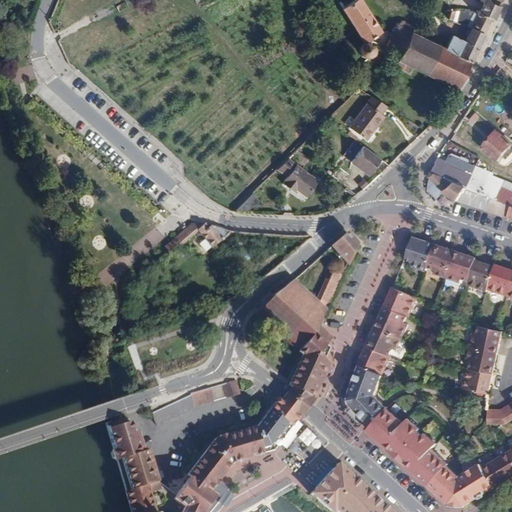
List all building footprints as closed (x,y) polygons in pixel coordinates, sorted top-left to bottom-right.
[(339,5),(363,43),(366,42),(380,33),(358,0),(354,0),(347,5),(344,1),(341,4),(339,5)] [(476,14),(490,21),(491,20),(492,17),(497,8),(497,9),(500,3),(493,0),(482,0),(482,1),(480,0),(478,0),(478,2),(481,4),(478,10),(477,12),(474,10),(473,12),(473,13),(474,13),(473,16),(475,17),(476,14)] [(447,19),(454,22),(457,11),(450,11),(447,19)] [(468,29),(482,36),(488,23),(491,22),(490,21),(476,14),(475,17),(468,29)] [(395,26),(406,32),(409,26),(402,22),(395,26)] [(402,47),(409,33),(406,32),(395,26),(388,40),(402,47)] [(443,50),(469,62),(482,36),(468,29),(462,41),(450,35),(443,50)] [(408,67),(425,74),(438,47),(416,36),(416,31),(409,33),(402,47),(395,61),(408,67)] [(372,48),(372,49),(372,50),(381,54),(389,58),(394,60),(395,61),(402,47),(388,40),(383,50),(366,42),(363,43),(363,44),(365,43),(366,43),(367,44),(368,44),(369,44),(370,45),(371,46),(371,47),(372,48)] [(365,58),(366,58),(367,58),(368,57),(369,57),(370,56),(371,55),(372,54),(372,53),(372,52),(372,51),(372,50),(372,49),(372,48),(371,47),(371,46),(370,45),(369,44),(368,44),(367,44),(366,43),(365,43),(363,44),(362,44),(361,44),(360,45),(360,46),(359,47),(358,48),(358,49),(358,50),(358,51),(358,52),(358,53),(359,54),(359,55),(360,56),(361,57),(362,57),(363,58),(364,58),(365,58)] [(45,48),(47,58),(53,57),(51,47),(45,48)] [(425,74),(456,90),(469,62),(443,50),(438,47),(425,74)] [(394,60),(392,65),(405,71),(408,67),(395,61),(394,60)] [(379,114),(384,106),(369,96),(347,128),(365,141),(382,116),(379,114)] [(490,137),(486,142),(481,148),(495,161),(500,155),(503,158),(507,153),(504,151),(510,144),(495,131),(490,137)] [(367,176),(379,160),(361,146),(349,163),(367,176)] [(446,163),(472,175),(475,169),(476,166),(445,153),(443,159),(447,161),(446,163)] [(430,172),(450,180),(466,187),(472,175),(446,163),(447,161),(443,159),(437,157),(430,172)] [(304,197),(316,181),(286,159),(275,169),(285,177),(282,181),(284,182),(282,185),(294,193),(296,191),(304,197)] [(466,187),(458,202),(490,213),(503,187),(494,183),(496,178),(475,169),(472,175),(466,187)] [(430,172),(430,176),(444,194),(450,180),(430,172)] [(511,184),(496,178),(494,183),(503,187),(511,191),(511,184)] [(466,187),(450,180),(444,194),(455,201),(458,202),(466,187)] [(511,191),(503,187),(490,213),(496,215),(505,218),(510,206),(511,201),(511,191)] [(257,200),(250,193),(232,211),(244,212),(257,200)] [(163,246),(168,253),(195,231),(199,227),(189,223),(186,226),(163,246)] [(209,248),(227,231),(204,224),(199,227),(195,231),(209,248)] [(331,247),(346,265),(356,244),(346,233),(331,247)] [(413,237),(406,259),(406,260),(412,262),(411,266),(426,271),(427,267),(435,244),(423,240),(413,237)] [(435,244),(427,267),(435,270),(434,274),(446,278),(455,251),(443,247),(435,244)] [(455,251),(446,278),(460,283),(462,279),(469,281),(476,260),(476,258),(463,253),(455,251)] [(321,254),(316,260),(322,267),(328,262),(321,254)] [(476,260),(469,281),(467,285),(487,291),(488,289),(495,267),(483,263),(476,260)] [(496,264),(495,267),(488,289),(507,296),(511,281),(511,269),(503,267),(496,264)] [(336,285),(341,275),(332,270),(327,281),(336,285)] [(314,299),(313,302),(323,312),(336,285),(327,281),(324,279),(314,299)] [(293,280),(291,281),(313,302),(314,299),(293,280)] [(274,295),(272,296),(273,296),(312,333),(314,333),(318,325),(323,312),(313,302),(291,281),(282,290),(274,295)] [(417,298),(393,287),(389,298),(385,306),(408,316),(409,317),(417,298)] [(273,296),(256,314),(297,350),(312,333),(273,296)] [(408,316),(385,306),(381,316),(376,327),(402,339),(408,324),(405,323),(408,316)] [(328,343),(332,337),(318,325),(314,333),(326,344),(327,342),(328,343)] [(402,339),(376,327),(372,335),(367,346),(390,356),(393,349),(397,350),(402,339)] [(475,333),(471,348),(498,354),(500,342),(502,332),(496,330),(480,327),(479,334),(475,333)] [(314,333),(298,352),(302,355),(291,379),(288,385),(313,398),(329,363),(324,359),(330,347),(326,344),(314,333)] [(390,356),(367,346),(364,353),(363,355),(359,364),(361,365),(383,375),(383,376),(392,357),(390,356)] [(498,354),(471,348),(469,361),(473,361),(471,369),(493,374),(495,364),(498,354)] [(372,426),(388,408),(376,396),(376,393),(383,375),(361,365),(349,396),(351,404),(351,405),(365,419),(372,426)] [(471,369),(469,369),(465,389),(489,394),(491,386),(493,374),(471,369)] [(222,384),(226,398),(239,394),(236,380),(222,384)] [(209,388),(212,402),(226,398),(222,384),(209,388)] [(288,385),(279,397),(300,414),(313,398),(288,385)] [(212,402),(209,388),(189,394),(190,395),(194,407),(195,407),(212,402)] [(194,407),(190,395),(151,413),(157,426),(194,408),(194,407)] [(279,397),(269,410),(291,427),(300,414),(279,397)] [(488,409),(488,424),(493,424),(506,424),(511,419),(511,404),(502,410),(488,409)] [(365,419),(351,405),(350,406),(351,406),(347,409),(346,410),(347,411),(359,423),(358,423),(359,425),(361,423),(360,423),(364,420),(365,419)] [(372,426),(368,430),(429,485),(448,464),(449,463),(432,447),(436,443),(423,431),(409,417),(408,417),(403,422),(388,408),(372,426)] [(273,450),(279,442),(291,427),(269,410),(256,427),(252,428),(260,454),(273,450)] [(118,458),(142,451),(136,431),(138,431),(138,430),(136,430),(136,431),(132,432),(129,420),(108,426),(106,426),(112,448),(111,448),(114,459),(116,458),(118,458)] [(298,432),(291,427),(279,442),(285,447),(298,432)] [(188,475),(191,477),(209,490),(230,464),(233,462),(252,456),(260,454),(252,428),(216,438),(188,475)] [(116,458),(126,490),(127,489),(146,484),(157,481),(147,449),(142,451),(118,458),(116,458)] [(511,455),(510,452),(497,460),(508,479),(511,476),(511,455)] [(483,468),(495,487),(501,484),(508,479),(497,460),(483,468)] [(448,464),(429,485),(442,497),(450,505),(450,506),(465,507),(465,506),(470,503),(478,498),(481,499),(485,496),(486,493),(495,487),(483,468),(479,462),(458,474),(448,464)] [(314,474),(308,481),(315,488),(332,469),(325,463),(318,470),(320,472),(317,476),(314,474)] [(335,467),(332,469),(315,488),(312,493),(310,494),(329,511),(333,511),(335,511),(336,511),(390,511),(337,464),(335,467)] [(202,511),(215,495),(209,490),(191,477),(177,495),(173,500),(180,505),(189,511),(202,511)] [(173,500),(177,495),(157,481),(146,484),(149,492),(154,511),(176,511),(180,505),(173,500)] [(154,511),(149,492),(146,484),(127,489),(126,490),(132,511),(154,511)]
